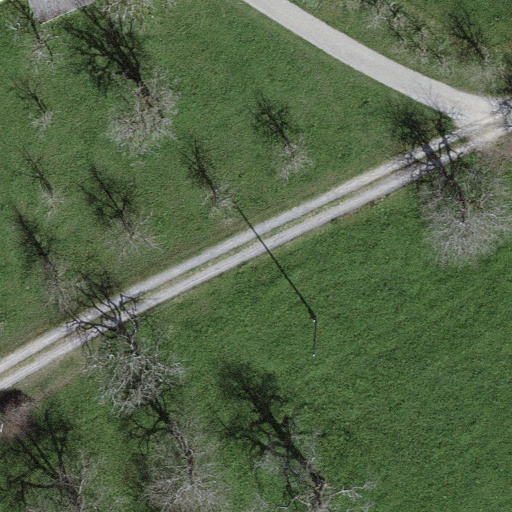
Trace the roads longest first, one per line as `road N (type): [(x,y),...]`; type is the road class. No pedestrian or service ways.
road 1 (track): [(0,377),(489,124)]
road 2 (track): [(281,0),(489,124)]
